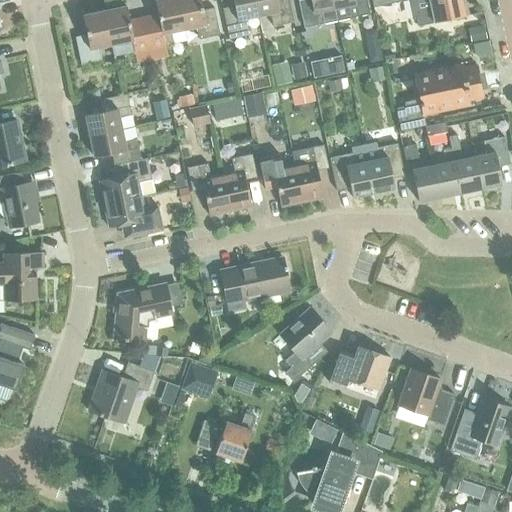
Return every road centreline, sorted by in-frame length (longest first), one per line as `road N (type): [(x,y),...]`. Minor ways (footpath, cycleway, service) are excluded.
road 1 (residential): [(91,268),(31,0)]
road 2 (residential): [(346,219),(340,280),(350,307),(511,370)]
road 3 (residential): [(346,219),(91,268)]
road 4 (residential): [(27,474),(83,325),(91,268)]
road 5 (residential): [(511,251),(442,252),(414,229),(346,219)]
